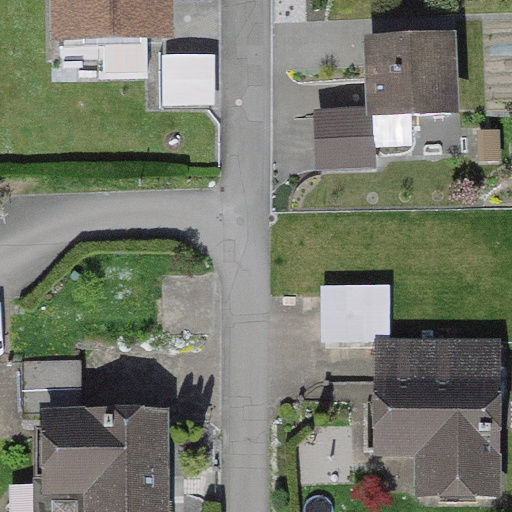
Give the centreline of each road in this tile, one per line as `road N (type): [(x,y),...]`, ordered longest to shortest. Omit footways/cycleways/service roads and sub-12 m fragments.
road 1 (residential): [(237,511),(240,214)]
road 2 (residential): [(240,214),(65,227),(0,272)]
road 3 (residential): [(240,214),(241,0)]
